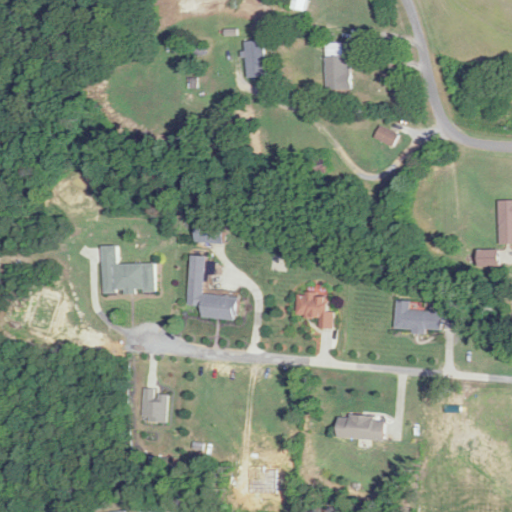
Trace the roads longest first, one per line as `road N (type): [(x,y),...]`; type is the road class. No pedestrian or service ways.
road 1 (residential): [(511,380),(120,341)]
road 2 (residential): [(511,148),(450,134),(405,0)]
